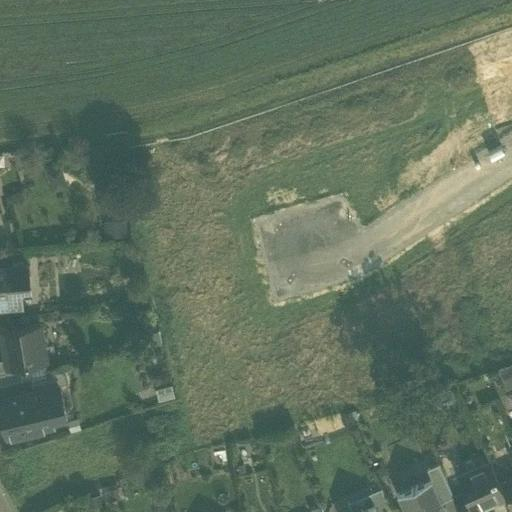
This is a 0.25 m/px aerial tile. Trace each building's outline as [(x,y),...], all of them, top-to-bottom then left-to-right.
[(0,304),(20,303),(19,284),(28,284),(27,263),(0,265),(0,304)] [(6,358),(8,366),(20,364),(46,360),(40,324),(2,330),(6,358)] [(0,359),(0,384),(22,379),(20,364),(8,366),(6,358),(0,359)] [(511,376),(511,363),(497,368),(502,379),(511,376)] [(31,377),(34,390),(59,384),(69,381),(66,369),(31,377)] [(68,419),(59,384),(34,390),(0,397),(0,406),(7,435),(42,427),(42,426),(68,419)] [(474,510),(506,495),(501,484),(490,460),(457,475),(464,490),(473,511),(474,510)] [(511,460),(511,461),(511,462),(511,478),(501,484),(506,495),(511,507),(511,460)] [(442,500),(454,495),(439,462),(427,467),(431,477),(442,500)] [(447,511),(442,500),(431,477),(397,492),(405,510),(405,511),(447,511)] [(392,511),(381,486),(370,491),(375,502),(379,511),(392,511)] [(453,496),(460,511),(475,511),(474,510),(473,511),(464,490),(454,495),(453,496)] [(353,511),(375,502),(370,491),(348,501),(353,511)] [(352,511),(379,511),(375,502),(353,511),(352,511)]
